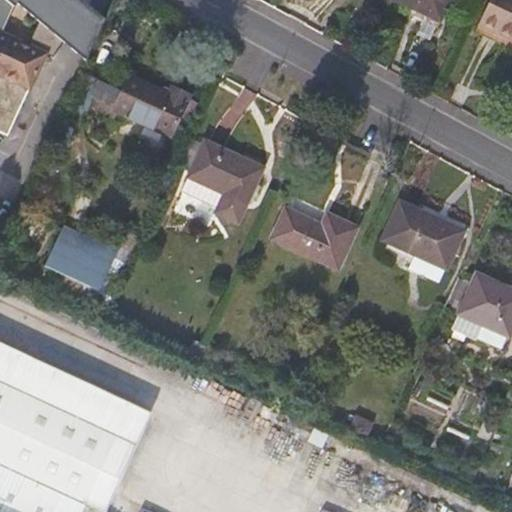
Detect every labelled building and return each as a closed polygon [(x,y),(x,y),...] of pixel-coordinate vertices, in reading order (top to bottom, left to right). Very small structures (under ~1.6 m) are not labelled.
[(105,21),(80,0),(0,0),(0,129),(9,134),(30,90),(46,56),(53,61),(65,45),(86,61),(105,21)] [(394,0),(440,21),(449,0),(394,0)] [(511,0),(489,0),(478,25),(511,40),(511,0)] [(121,94),(129,78),(120,74),(113,90),(121,94)] [(103,84),(83,75),(71,101),(91,110),(103,84)] [(168,94),(129,76),(129,78),(121,94),(108,123),(166,149),(175,129),(188,100),(190,96),(172,87),(168,94)] [(197,104),(188,100),(175,129),(185,133),(197,104)] [(189,175),(204,144),(192,138),(177,169),(189,175)] [(189,175),(188,177),(224,194),(216,213),(238,224),(263,169),(205,141),(204,144),(189,175)] [(465,231),(399,201),(382,240),(447,270),(465,231)] [(272,238),(338,269),(356,228),(327,215),(322,226),(286,209),(272,238)] [(47,262),(100,287),(118,250),(64,225),(47,262)] [(511,329),(511,290),(477,274),(452,329),(502,351),(511,329)] [(132,404),(0,342),(0,383),(97,428),(65,497),(85,506),(132,404)] [(207,342),(201,355),(213,360),(218,348),(207,342)] [(0,511),(81,511),(85,506),(65,497),(97,428),(0,383),(0,511)] [(373,425),(355,416),(350,426),(369,435),(373,425)]
